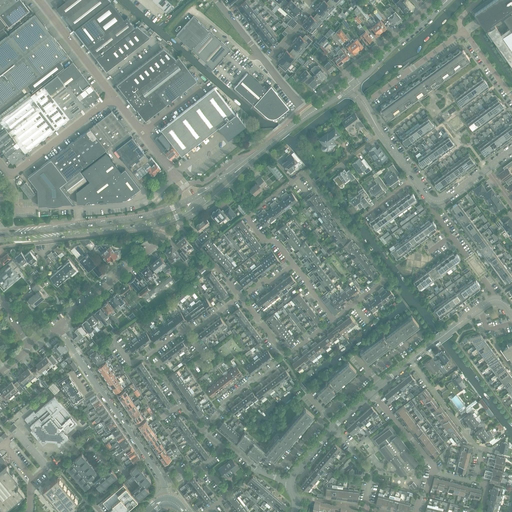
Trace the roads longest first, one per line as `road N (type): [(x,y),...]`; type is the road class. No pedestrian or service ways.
road 1 (residential): [(57,327),(148,458),(166,500)]
road 2 (residential): [(352,305),(387,279),(302,170),(293,178)]
road 3 (tertiary): [(0,241),(165,221)]
road 4 (residential): [(473,480),(480,452),(410,361)]
road 5 (residential): [(202,431),(144,357),(185,331)]
road 6 (residential): [(57,327),(161,232)]
road 7 (unclassified): [(7,176),(113,97)]
road 8 (residential): [(293,178),(244,216),(293,265)]
road 9 (residential): [(463,31),(364,105)]
road 10 (unclassified): [(113,97),(38,0)]
road 11 (residential): [(290,483),(371,392)]
